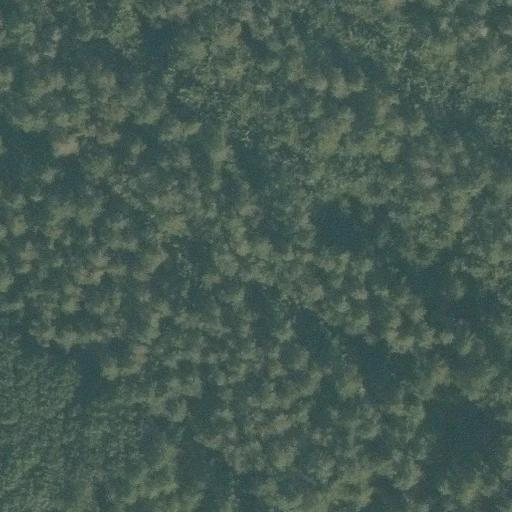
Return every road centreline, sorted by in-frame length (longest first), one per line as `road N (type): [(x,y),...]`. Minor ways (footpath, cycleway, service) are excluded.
road 1 (track): [(0,295),(317,511)]
road 2 (track): [(319,511),(511,387)]
